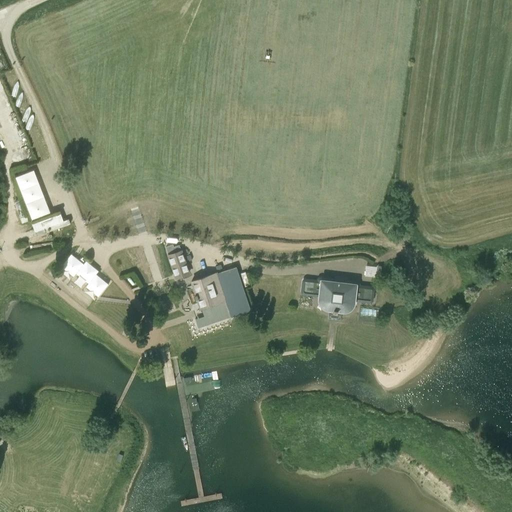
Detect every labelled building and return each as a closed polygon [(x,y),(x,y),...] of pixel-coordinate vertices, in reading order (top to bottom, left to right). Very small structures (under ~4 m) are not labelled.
[(36,174),(40,174),(39,164),(23,167),(24,174),(36,172),(36,174)] [(64,221),(61,213),(32,224),(35,232),(50,226),(52,230),(71,223),(69,219),(64,221)] [(166,247),(168,255),(181,251),(179,245),(174,247),(173,245),(166,247)] [(181,251),(168,255),(176,278),(188,273),(183,257),(181,251)] [(96,274),(98,271),(86,261),(83,264),(71,254),(61,266),(73,276),(76,273),(88,283),(86,286),(98,296),(108,284),(96,274)] [(365,275),(375,275),(376,265),(365,265),(365,275)] [(248,310),(234,266),(218,271),(231,315),(248,310)] [(200,308),(225,299),(216,273),(191,281),(193,288),(187,290),(191,301),(192,304),(198,302),(200,308)] [(335,283),(333,283),(333,281),(332,280),(331,279),(325,278),(320,278),(319,278),(318,280),(317,281),(306,280),(304,280),(303,281),(302,291),(302,293),(304,293),(319,295),(319,299),(321,302),(323,304),(326,306),(330,307),(334,308),(334,309),(338,310),(338,308),(342,309),(342,308),(346,308),(350,306),(353,303),(354,299),(354,297),(369,299),(371,299),(372,297),(373,290),(372,288),(371,287),(360,286),(359,286),(359,284),(358,283),(357,282),(346,281),(345,281),(344,283),(344,284),(335,283)]
